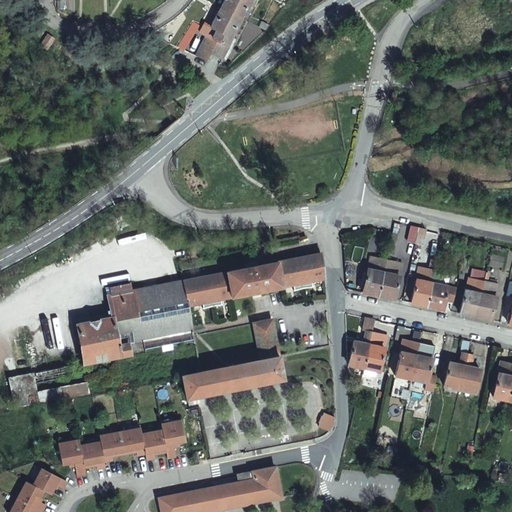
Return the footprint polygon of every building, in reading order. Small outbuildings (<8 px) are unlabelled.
[(224,0),(221,6),(242,17),(251,0),(224,0)] [(242,17),(221,6),(196,51),(209,56),(210,53),(223,59),(229,47),(227,46),(242,17)] [(45,30),(39,27),(32,38),(39,42),(45,30)] [(417,227),(410,226),(407,241),(414,242),(417,227)] [(417,227),(414,242),(422,244),(425,229),(417,227)] [(322,252),(183,280),(187,300),(188,304),(201,302),(202,307),(222,304),(221,298),(261,290),(261,292),(265,291),(265,289),(293,283),(294,290),(313,286),(312,280),(325,277),(322,252)] [(369,256),(361,291),(377,295),(381,276),(385,260),(369,256)] [(401,263),(385,260),(381,276),(377,295),(393,299),(401,263)] [(433,270),(435,263),(429,262),(427,268),(417,266),(409,302),(426,306),(433,270)] [(483,281),(485,270),(473,268),(470,279),(477,281),(474,293),(466,292),(464,291),(459,313),(475,317),(483,281)] [(438,271),(433,270),(426,306),(441,309),(443,299),(452,301),(454,288),(436,284),(438,271)] [(469,278),(466,292),(474,293),(477,281),(470,279),(469,278)] [(187,300),(183,280),(163,284),(132,290),(131,282),(107,286),(111,317),(77,323),(83,362),(104,358),(105,361),(112,360),(112,357),(163,349),(164,352),(173,350),(173,347),(196,343),(188,304),(187,300)] [(483,281),(475,317),(491,321),(496,298),(494,297),(497,284),(483,281)] [(363,367),(371,332),(373,320),(364,318),(361,330),(365,331),(362,343),(353,341),(348,364),(363,367)] [(183,376),(183,377),(187,399),(284,379),(280,357),(272,320),(259,323),(254,324),(261,361),(183,376)] [(387,335),(371,332),(363,367),(365,368),(376,370),(379,371),(387,335)] [(410,379),(418,344),(402,340),(394,375),(410,379)] [(469,342),(462,341),(459,352),(461,353),(458,366),(448,364),(443,386),(458,389),(466,354),(469,342)] [(422,345),(418,344),(410,379),(425,382),(424,387),(434,389),(436,377),(427,375),(431,360),(420,357),(422,345)] [(30,357),(32,371),(49,368),(46,354),(30,357)] [(466,354),(458,389),(474,393),(479,370),(468,368),(471,356),(466,354)] [(492,395),(507,399),(511,377),(511,363),(500,360),(492,395)] [(6,376),(13,408),(35,405),(70,398),(91,394),(88,381),(37,390),(36,384),(66,379),(63,366),(49,368),(32,371),(6,376)] [(375,376),(376,370),(365,368),(363,374),(375,376)] [(334,423),(335,416),(324,412),(323,415),(321,417),(319,422),(320,424),(319,427),(320,427),(329,431),(330,430),(333,426),(334,423)] [(165,448),(167,458),(175,456),(173,443),(185,440),(181,420),(160,424),(162,430),(165,448)] [(120,432),(123,448),(135,446),(136,455),(145,453),(141,434),(140,428),(120,432)] [(145,453),(146,459),(154,458),(153,451),(157,450),(165,448),(162,430),(141,434),(145,453)] [(100,441),(104,461),(112,460),(110,450),(123,448),(120,432),(99,436),(100,441)] [(76,475),(85,474),(83,464),(79,445),(78,440),(57,444),(61,464),(73,462),(76,475)] [(104,461),(100,441),(79,445),(83,464),(95,462),(96,469),(105,467),(104,461)] [(474,446),(466,445),(464,458),(472,459),(474,446)] [(430,471),(440,473),(441,467),(432,465),(430,471)] [(275,466),(236,474),(238,482),(158,498),(160,511),(206,511),(281,498),(275,466)] [(49,473),(40,468),(31,484),(41,490),(48,494),(53,484),(61,488),(64,481),(49,473)] [(31,484),(24,481),(15,497),(40,511),(43,504),(36,500),(41,490),(31,484)] [(15,497),(7,511),(38,511),(40,511),(15,497)]
